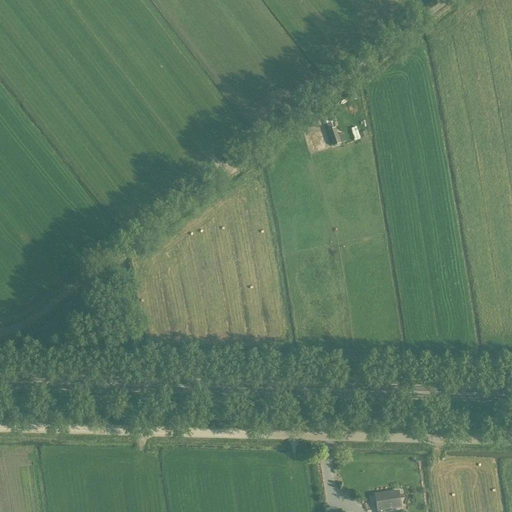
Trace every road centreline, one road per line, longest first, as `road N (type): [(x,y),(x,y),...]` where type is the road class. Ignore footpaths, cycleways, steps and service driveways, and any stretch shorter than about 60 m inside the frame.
road 1 (unclassified): [(0,338),(19,336),(450,0)]
road 2 (unclassified): [(0,428),(511,441)]
road 3 (primary): [(511,395),(0,384)]
